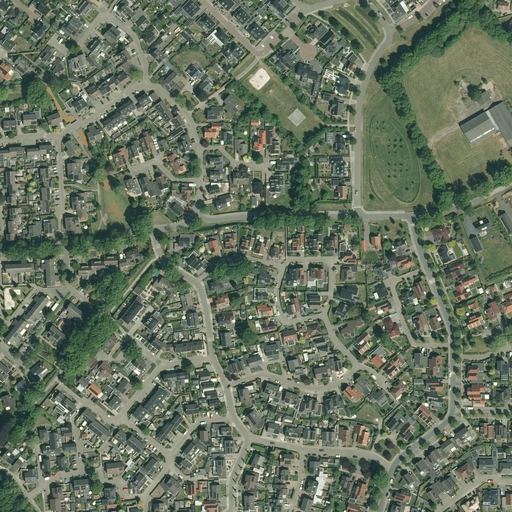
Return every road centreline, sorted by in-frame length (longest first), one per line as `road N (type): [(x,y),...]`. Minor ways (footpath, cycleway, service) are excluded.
road 1 (residential): [(389,32),(360,96),(357,217)]
road 2 (unclassified): [(357,217),(209,220),(194,213)]
road 3 (residential): [(145,87),(134,38),(114,19),(99,21),(80,45),(50,41)]
road 4 (residential): [(453,346),(413,345),(400,315),(394,282),(426,268)]
